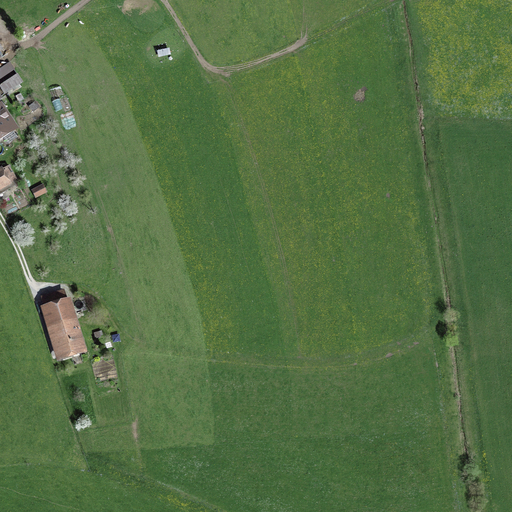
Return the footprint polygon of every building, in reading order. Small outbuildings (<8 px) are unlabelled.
[(14,78),(17,83),(23,79),(10,59),(0,64),(0,81),(5,78),(8,83),(14,78)] [(0,141),(21,128),(0,96),(0,141)] [(0,170),(0,193),(14,186),(11,180),(13,178),(8,169),(2,173),(1,170),(0,170)] [(45,192),(42,186),(34,191),(36,196),(45,192)] [(62,293),(44,299),(62,357),(82,350),(76,330),(73,330),(62,293)]
